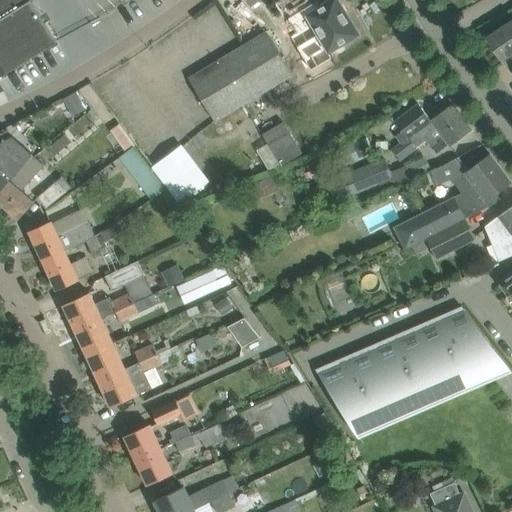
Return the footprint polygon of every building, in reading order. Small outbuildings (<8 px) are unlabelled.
[(31,0),(0,0),(0,77),(40,52),(58,42),(31,0)] [(281,0),(275,4),(283,17),(308,1),(307,0),(281,0)] [(293,16),(288,19),(291,23),(315,63),(318,67),(332,58),(328,51),(355,35),(356,36),(357,35),(335,0),(333,0),(321,7),(317,1),(310,5),(293,16)] [(511,21),(489,37),(488,36),(487,37),(503,60),(511,52),(511,21)] [(190,79),(195,88),(215,120),(291,75),(266,34),(190,79)] [(146,88),(112,110),(123,127),(128,124),(142,147),(155,138),(151,132),(168,122),(146,88)] [(409,137),(431,121),(419,104),(395,122),(408,139),(393,150),(400,159),(417,147),(409,137)] [(452,104),(431,121),(409,137),(417,147),(427,140),(430,144),(442,135),(450,145),(471,129),(452,104)] [(67,132),(76,141),(93,124),(84,115),(67,132)] [(283,122),(263,134),(268,143),(280,163),(281,165),(302,153),(283,122)] [(120,123),(110,130),(125,150),(135,143),(120,123)] [(373,153),(366,137),(337,149),(343,165),(373,153)] [(388,141),(377,141),(377,150),(388,149),(388,141)] [(55,142),(48,148),(54,156),(62,150),(55,142)] [(0,191),(15,174),(23,164),(0,143),(0,191)] [(127,152),(122,156),(154,198),(168,187),(154,168),(135,143),(125,150),(127,152)] [(15,174),(0,191),(0,203),(18,220),(33,202),(21,192),(45,165),(32,154),(23,164),(15,174)] [(412,245),(464,219),(482,209),(500,200),(496,193),(510,182),(490,155),(468,171),(458,158),(441,167),(426,173),(430,185),(433,184),(434,186),(451,179),(462,193),(394,228),(405,249),(412,245)] [(396,175),(399,182),(429,169),(425,158),(405,167),(407,171),(396,175)] [(345,175),(345,178),(338,180),(344,195),(351,192),(352,194),(393,177),(385,159),(345,175)] [(62,176),(38,197),(47,208),(72,188),(62,176)] [(272,176),(254,184),(259,198),(278,190),(272,176)] [(511,204),(486,224),(486,225),(485,226),(499,260),(511,254),(511,204)] [(29,231),(43,260),(64,250),(86,241),(95,235),(84,209),(52,224),(51,221),(29,231)] [(464,219),(412,245),(416,255),(431,247),(437,258),(474,238),(464,219)] [(101,233),(95,235),(86,241),(92,253),(108,245),(106,242),(123,232),(118,224),(101,233)] [(64,250),(43,260),(57,290),(78,280),(77,278),(92,271),(86,257),(71,264),(64,250)] [(145,275),(144,274),(140,264),(138,261),(106,276),(113,290),(125,285),(140,278),(145,275)] [(163,274),(169,287),(184,280),(178,267),(163,274)] [(511,270),(498,281),(511,300),(511,270)] [(214,271),(177,288),(185,304),(222,288),(214,271)] [(76,330),(101,318),(116,312),(143,299),(138,289),(112,301),(110,297),(95,304),(89,293),(64,305),(76,330)] [(153,294),(143,299),(116,312),(121,322),(158,305),(153,294)] [(217,301),(224,312),(232,307),(225,297),(217,301)] [(465,310),(318,373),(356,434),(510,368),(465,310)] [(76,330),(87,356),(113,344),(101,318),(76,330)] [(259,337),(244,318),(228,326),(242,346),(259,337)] [(87,356),(99,381),(125,369),(113,344),(87,356)] [(135,352),(140,362),(158,354),(153,344),(135,352)] [(275,371),(293,360),(284,347),(267,358),(275,371)] [(125,369),(99,381),(111,406),(152,388),(145,373),(162,365),(162,363),(174,358),(170,349),(158,354),(140,362),(125,369)] [(152,411),(159,426),(183,415),(176,400),(152,411)] [(324,413),(313,420),(325,438),(336,432),(324,413)] [(125,436),(136,460),(161,449),(150,424),(125,436)] [(191,436),(175,443),(179,451),(202,441),(205,448),(226,439),(219,424),(191,436)] [(171,432),(175,443),(191,436),(187,426),(171,432)] [(161,449),(136,460),(148,485),(172,474),(161,449)] [(223,480),(205,488),(211,501),(229,493),(223,480)] [(438,511),(472,511),(464,494),(460,495),(454,482),(431,493),(436,507),(438,511)] [(365,484),(356,488),(361,499),(370,495),(365,484)] [(155,500),(160,511),(187,511),(194,509),(188,496),(184,487),(155,500)] [(229,493),(211,501),(216,511),(221,511),(235,505),(234,503),(230,492),(229,493)]
